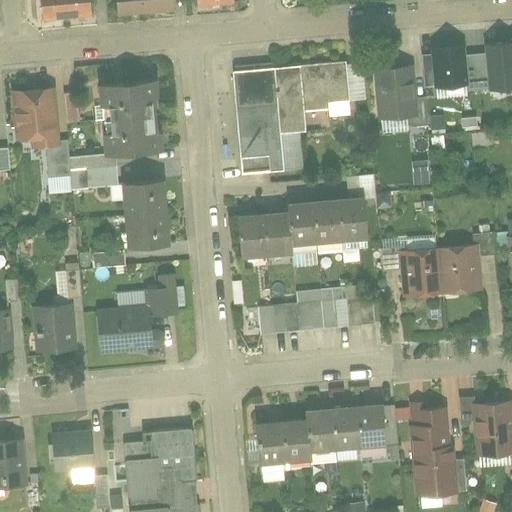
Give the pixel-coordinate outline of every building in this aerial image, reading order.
[(44,26),(95,21),(93,0),(77,0),(78,3),(43,6),(44,26)] [(120,0),(122,19),(180,13),(178,0),(120,0)] [(232,0),(197,0),(198,14),(233,11),(232,0)] [(511,86),(511,42),(487,45),(491,89),(511,86)] [(467,95),(463,47),(433,50),(438,97),(467,95)] [(343,62),(321,64),(299,66),(303,114),(326,112),(325,103),(347,101),(343,62)] [(410,62),(374,65),(379,121),(415,118),(410,62)] [(272,69),(230,73),(240,177),(282,173),(278,136),(305,134),(299,66),(272,69)] [(158,81),(104,86),(107,122),(162,118),(158,81)] [(57,83),(14,87),(20,152),(63,148),(57,83)] [(69,122),(81,121),(80,93),(67,94),(69,122)] [(162,118),(107,122),(111,159),(165,154),(162,118)] [(0,169),(12,169),(12,148),(0,148),(0,169)] [(125,219),(168,216),(165,181),(122,184),(125,219)] [(361,196),(335,199),(339,251),(365,249),(361,196)] [(335,199),(309,201),(313,253),(339,251),(335,199)] [(309,201),(283,203),(284,211),(287,255),(313,253),(309,201)] [(284,211),(258,213),(262,266),(288,264),(287,255),(284,211)] [(258,213),(232,216),(236,268),(262,266),(258,213)] [(128,254),(171,251),(168,216),(125,219),(128,254)] [(477,247),(435,249),(438,300),(480,298),(477,247)] [(438,300),(435,249),(397,251),(400,302),(438,300)] [(99,266),(126,264),(125,251),(98,253),(99,266)] [(349,286),(299,290),(300,302),(260,305),(262,332),(352,326),(349,286)] [(72,302),(34,305),(39,357),(77,354),(72,302)] [(14,308),(0,308),(0,352),(18,351),(14,308)] [(151,309),(97,314),(101,354),(155,349),(151,309)] [(470,401),(474,456),(511,452),(511,422),(510,398),(470,401)] [(380,405),(354,407),(358,459),(384,457),(380,405)] [(354,407),(328,409),(332,461),(358,459),(354,407)] [(405,410),(413,494),(454,490),(446,407),(405,410)] [(328,409),(302,411),(303,420),(306,463),(332,461),(328,409)] [(303,420),(277,422),(281,474),(307,472),(306,463),(303,420)] [(277,422),(251,424),(255,476),(281,474),(277,422)] [(125,460),(130,511),(199,511),(199,504),(194,504),(192,481),(197,481),(192,430),(144,434),(145,442),(134,443),(136,459),(125,460)] [(92,434),(54,438),(58,477),(95,473),(92,434)] [(0,488),(28,486),(23,440),(0,442),(0,488)]
